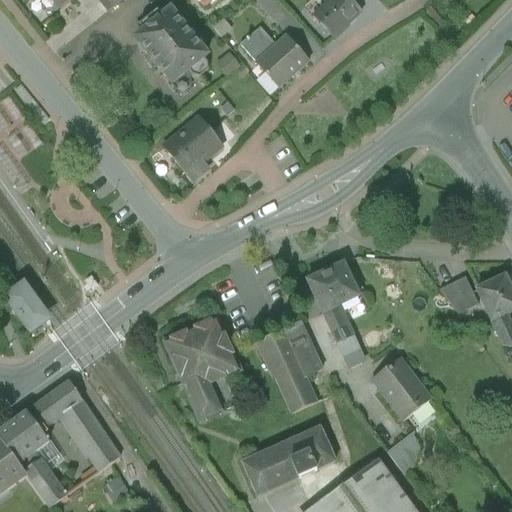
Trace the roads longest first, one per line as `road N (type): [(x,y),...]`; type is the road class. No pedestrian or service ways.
road 1 (residential): [(0,32),(189,263)]
road 2 (tertiary): [(433,105),(326,193),(189,263)]
road 3 (tertiary): [(189,263),(8,394)]
road 4 (unclassified): [(433,105),(511,218)]
